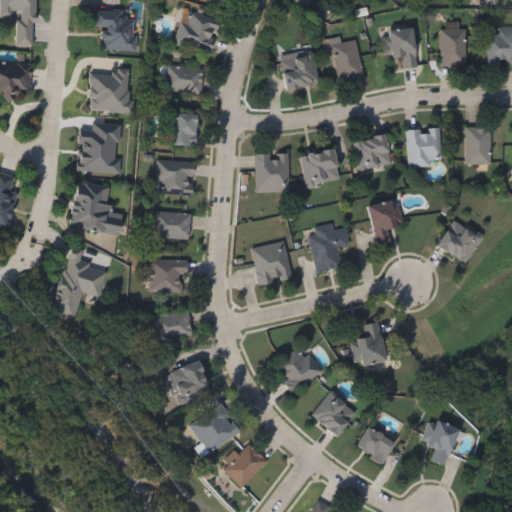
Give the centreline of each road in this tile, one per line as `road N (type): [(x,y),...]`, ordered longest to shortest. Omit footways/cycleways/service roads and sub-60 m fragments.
road 1 (residential): [(432,509),(400,511),(352,488),(278,427),(231,360),(217,308),(218,196),(237,66),(258,0)]
road 2 (residential): [(62,0),(46,198),(35,242),(0,290)]
road 3 (residential): [(226,125),(511,97)]
road 4 (tertiary): [(159,511),(0,309)]
road 5 (residential): [(221,329),(406,285)]
